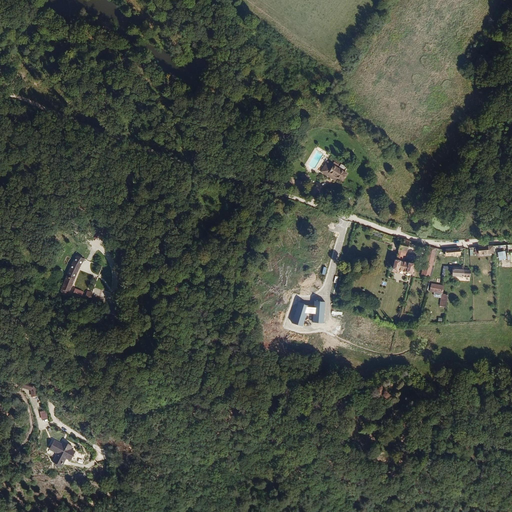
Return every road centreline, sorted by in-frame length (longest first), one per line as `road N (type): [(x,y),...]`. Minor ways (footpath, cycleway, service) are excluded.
road 1 (track): [(511,239),(429,239),(257,190),(0,91)]
road 2 (unknown): [(93,129),(74,205),(115,265),(104,304)]
